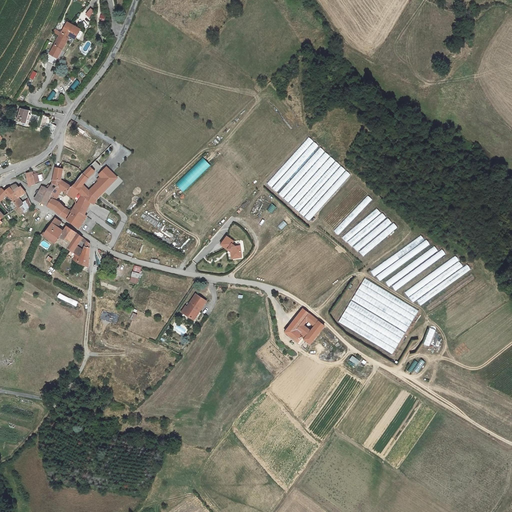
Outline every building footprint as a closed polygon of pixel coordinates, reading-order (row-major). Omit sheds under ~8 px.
[(89,17),(94,10),(90,7),(85,14),(89,17)] [(76,37),(81,28),(72,24),(68,22),(64,31),(63,31),(61,33),(59,38),(56,44),(64,48),(67,42),(70,34),(76,37)] [(58,59),(64,48),(56,44),(59,38),(61,33),(55,29),(53,33),(58,35),(49,54),(58,59)] [(16,121),(27,122),(29,109),(19,108),(16,121)] [(43,131),(47,123),(40,120),(36,128),(43,131)] [(73,123),(71,127),(77,131),(80,125),(74,122),(73,123)] [(266,183),(309,221),(351,174),(308,136),(266,183)] [(184,193),(212,167),(203,158),(175,184),(184,193)] [(83,174),(87,177),(88,178),(96,171),(90,166),(83,174)] [(63,168),(56,167),(52,182),(59,187),(56,193),(59,197),(62,190),(65,184),(66,182),(62,179),(63,168)] [(95,195),(91,201),(92,202),(96,204),(99,197),(118,177),(107,167),(99,175),(100,177),(97,180),(98,181),(90,190),(95,195)] [(76,169),(73,168),(67,179),(74,182),(80,172),(76,169)] [(28,174),(28,176),(27,177),(29,183),(35,182),(35,181),(39,180),(37,173),(33,174),(33,172),(28,174)] [(73,196),(79,189),(84,194),(91,201),(95,195),(82,183),(87,177),(80,172),(74,182),(73,184),(71,187),(68,193),(70,194),(73,196)] [(66,182),(65,184),(71,187),(73,184),(74,182),(67,179),(66,182)] [(54,208),(57,202),(59,197),(56,193),(59,187),(52,182),(51,183),(48,182),(47,186),(42,184),(36,198),(47,204),(54,208)] [(65,184),(62,190),(66,192),(68,193),(71,187),(65,184)] [(5,188),(13,198),(21,193),(17,187),(16,188),(10,185),(5,188)] [(0,200),(5,197),(7,203),(11,209),(18,204),(13,198),(5,188),(1,192),(0,190),(0,200)] [(89,206),(91,201),(84,194),(77,201),(81,209),(86,212),(89,206)] [(368,195),(334,230),(338,234),(373,200),(368,195)] [(18,204),(11,209),(17,217),(28,204),(25,199),(18,204)] [(81,209),(77,201),(76,201),(75,204),(70,211),(67,218),(79,226),(86,213),(86,212),(81,209)] [(57,202),(54,208),(60,213),(64,207),(57,202)] [(1,208),(6,213),(11,209),(7,203),(1,208)] [(70,211),(64,207),(60,213),(67,218),(70,211)] [(379,208),(343,234),(360,257),(398,228),(394,223),(391,224),(379,208)] [(56,231),(57,232),(61,225),(50,218),(41,234),(50,240),(48,244),(52,246),(54,243),(62,247),(70,232),(67,230),(64,236),(62,239),(54,234),(56,231)] [(65,228),(61,225),(57,232),(64,236),(67,230),(65,228)] [(67,251),(69,247),(76,251),(81,240),(70,232),(62,247),(67,251)] [(221,233),(216,239),(222,245),(223,244),(226,247),(225,248),(226,255),(234,255),(234,243),(229,244),(226,241),(228,239),(221,233)] [(423,235),(371,269),(378,280),(430,246),(423,235)] [(135,241),(131,248),(144,255),(148,248),(135,241)] [(74,257),(76,251),(69,247),(67,251),(74,257)] [(394,289),(447,255),(442,248),(438,251),(435,247),(385,280),(389,287),(391,285),(394,289)] [(81,265),(81,253),(76,251),(74,257),(72,263),(81,265)] [(116,265),(118,259),(106,254),(105,259),(116,265)] [(456,256),(404,291),(412,302),(416,300),(420,305),(471,270),(467,264),(463,266),(456,256)] [(139,278),(141,267),(133,266),(130,276),(139,278)] [(363,278),(338,323),(394,354),(418,309),(363,278)] [(59,293),(57,298),(76,306),(78,301),(59,293)] [(190,318),(196,310),(199,313),(206,302),(195,296),(183,313),(190,318)] [(279,331),(293,342),(298,336),(289,329),(295,321),(299,315),(302,311),(296,306),(279,331)] [(103,310),(100,319),(116,324),(119,315),(103,310)] [(193,320),(199,313),(196,310),(190,318),(193,320)] [(311,318),(302,311),(299,315),(309,321),(311,318)] [(317,322),(311,318),(309,321),(304,327),(298,336),(304,340),(317,322)] [(298,336),(304,327),(295,321),(289,329),(298,336)] [(357,365),(360,360),(352,355),(349,360),(357,365)] [(275,369),(280,375),(289,367),(283,361),(275,369)]
